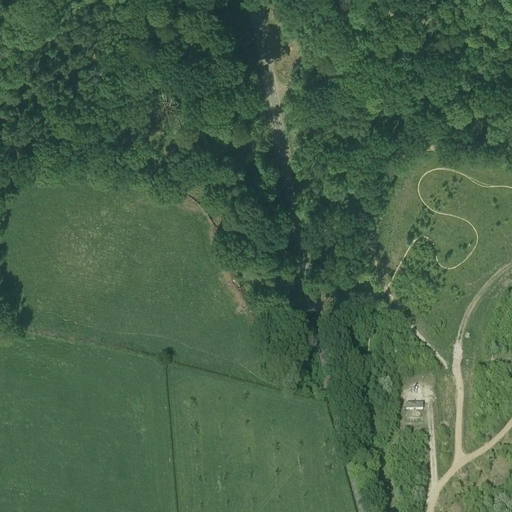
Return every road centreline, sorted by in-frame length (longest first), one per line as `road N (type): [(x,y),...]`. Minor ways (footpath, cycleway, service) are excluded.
road 1 (tertiary): [(364,511),(295,231),(252,0)]
road 2 (track): [(511,163),(438,147),(409,150),(393,170),(374,234),(387,295),(421,342),(446,366),(456,365)]
road 3 (track): [(430,499),(458,467),(456,365),(465,318),(511,265)]
road 4 (track): [(275,115),(300,92),(331,0)]
road 5 (track): [(430,499),(430,376)]
